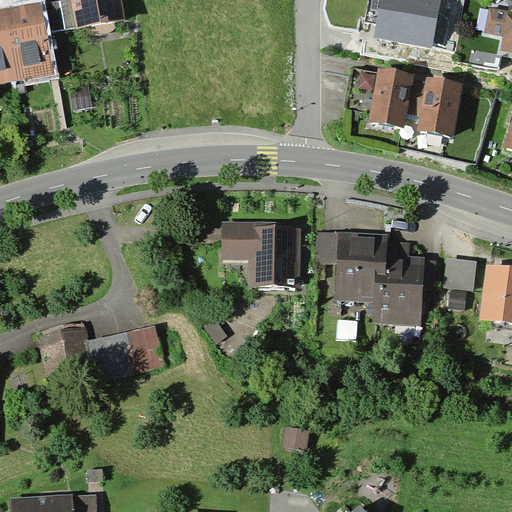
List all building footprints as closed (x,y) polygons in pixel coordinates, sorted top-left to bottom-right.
[(71,0),(71,2),(44,7),(49,36),(120,23),(120,22),(119,22),(115,0),(71,0)] [(438,0),(382,0),(377,33),(430,43),(438,0)] [(48,66),(38,14),(3,21),(12,73),(48,66)] [(511,14),(508,14),(501,51),(511,52),(511,14)] [(0,74),(11,73),(12,73),(3,21),(0,21),(0,74)] [(399,131),(405,100),(407,85),(408,82),(379,77),(372,117),(370,126),(399,131)] [(447,140),(456,90),(427,85),(427,88),(407,85),(405,100),(424,103),(418,135),(447,140)] [(273,235),(268,230),(221,229),(221,252),(222,252),(222,249),(251,249),(250,290),(293,290),(294,234),(285,233),(283,235),(273,235)] [(379,265),(381,244),(340,242),(337,293),(352,294),(359,302),(376,302),(379,265)] [(418,267),(379,265),(376,302),(375,316),(381,323),(394,323),(400,318),(415,319),(418,267)] [(511,269),(489,267),(483,314),(511,317),(511,269)] [(152,332),(87,347),(83,331),(37,342),(48,387),(94,376),(96,382),(161,365),(152,332)] [(287,430),(283,451),(305,455),(308,434),(287,430)] [(87,470),(88,483),(104,482),(103,469),(87,470)] [(72,502),(72,511),(92,511),(91,501),(72,502)] [(67,511),(66,502),(11,505),(11,511),(67,511)]
